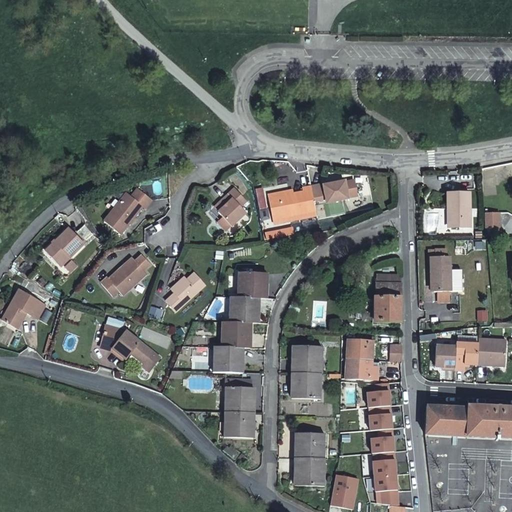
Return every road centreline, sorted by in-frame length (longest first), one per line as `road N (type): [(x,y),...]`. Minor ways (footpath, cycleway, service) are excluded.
road 1 (residential): [(269,497),(279,311),(316,257),(408,216)]
road 2 (residential): [(269,497),(147,398),(0,361)]
road 3 (residential): [(237,153),(154,162),(87,186),(59,200),(0,270)]
road 4 (residential): [(411,392),(408,216)]
road 5 (residential): [(408,161),(261,147),(237,153)]
road 6 (residential): [(411,392),(422,511)]
